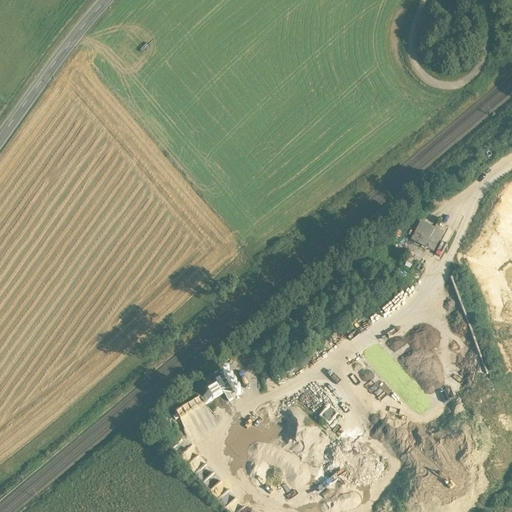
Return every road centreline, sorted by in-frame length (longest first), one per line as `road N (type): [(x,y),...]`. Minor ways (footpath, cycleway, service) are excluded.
road 1 (track): [(299,397),(450,282),(481,207),(511,179)]
road 2 (track): [(502,0),(487,73),(457,93),(429,82),(411,55),(425,0)]
road 3 (secondary): [(0,133),(106,0)]
